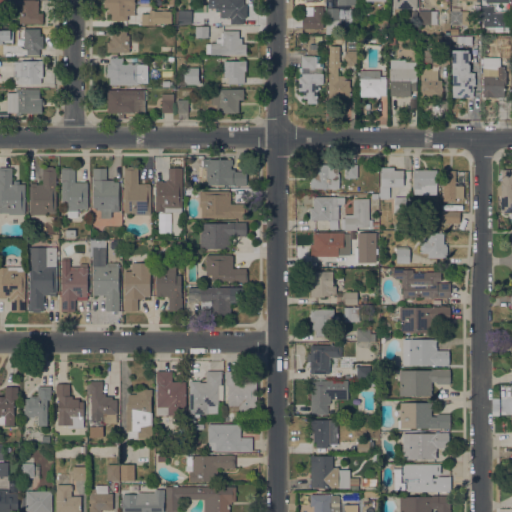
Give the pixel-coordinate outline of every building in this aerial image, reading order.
[(19,23),(19,5),(17,5),(17,2),(19,2),(19,0),(38,0),(38,13),(43,13),(43,24),(19,23)] [(135,0),(135,15),(127,15),(127,21),(111,21),(111,13),(108,13),(108,7),(103,7),(103,0),(135,0)] [(243,0),(243,5),(246,5),(246,18),(243,18),(243,24),(230,24),(230,18),(220,18),(220,12),(216,12),(216,8),(208,8),(208,0),(243,0)] [(302,28),(303,15),(314,15),(314,6),(323,6),(323,28),(314,28),(302,28)] [(337,34),(327,34),(328,7),(338,7),(337,34)] [(499,7),(499,20),(481,20),(481,7),(487,7),(499,7)] [(141,25),(141,13),(149,13),(149,9),(154,9),(154,10),(162,10),(166,10),(171,10),(171,23),(154,23),(154,25),(141,25)] [(191,10),(190,24),(178,24),(178,10),(191,10)] [(419,24),(419,11),(437,11),(437,24),(431,24),(419,24)] [(453,25),(452,11),(468,11),(468,25),(453,25)] [(389,34),(389,26),(397,25),(398,33),(389,34)] [(208,37),(195,37),(195,27),(208,27),(208,37)] [(40,29),(40,36),(43,36),(43,49),(40,49),(40,55),(27,55),(27,48),(16,48),(16,30),(23,30),(23,29),(40,29)] [(129,52),(106,52),(106,42),(109,42),(109,40),(111,40),(111,35),(113,35),(113,29),(126,29),(127,35),(129,35),(129,52)] [(238,30),(238,38),(241,38),(241,44),(246,44),(246,55),(210,55),(210,54),(206,54),(206,43),(216,43),(216,39),(220,39),(220,33),(222,33),(222,30),(238,30)] [(500,57),(499,50),(496,50),(495,44),(511,44),(511,57),(500,57)] [(339,62),(341,62),(341,66),(339,66),(339,67),(338,67),(338,76),(344,76),(344,80),(349,80),(349,87),(351,88),(351,90),(349,91),(349,93),(350,93),(350,99),(345,99),(345,98),(328,98),(328,66),(329,66),(329,46),(339,46),(339,62)] [(357,65),(345,66),(345,58),(344,58),(344,55),(344,53),(347,53),(347,51),(356,50),(357,65)] [(468,50),(468,53),(470,53),(470,61),(468,61),(468,64),(469,64),(469,72),(473,72),(473,78),(475,78),(475,86),(473,86),(473,97),(452,97),(451,50),(468,50)] [(431,53),(449,53),(449,65),(432,65),(431,53)] [(314,56),(315,64),(322,64),(322,70),(322,71),(306,71),(306,68),(301,68),(301,56),(314,56)] [(500,57),(500,66),(504,67),(504,72),(506,72),(506,85),(504,85),(504,88),(505,88),(505,91),(504,91),(504,97),(482,97),(483,57),(500,57)] [(148,83),(138,83),(138,84),(109,85),(109,77),(106,77),(106,64),(109,64),(109,58),(123,58),(123,64),(127,64),(127,63),(138,63),(138,65),(147,64),(148,83)] [(416,91),(410,91),(410,96),(389,96),(389,68),(390,68),(390,58),(406,58),(406,61),(416,61),(416,91)] [(38,61),(38,60),(42,60),(42,70),(41,70),(41,84),(14,84),(14,77),(15,77),(15,61),(20,61),(38,61)] [(246,71),(244,71),(244,84),(228,84),(228,77),(224,77),(223,61),(246,60),(246,71)] [(198,67),(184,68),(184,84),(198,84),(198,67)] [(438,80),(441,80),(441,87),(442,87),(443,90),(441,91),(441,97),(421,98),(420,68),(432,68),(432,70),(437,70),(437,74),(438,80)] [(379,70),(379,79),(381,79),(381,77),(386,77),(386,92),(383,92),(383,95),(379,95),(379,97),(376,97),(376,96),(372,96),(372,98),(370,98),(369,96),(358,96),(358,79),(359,79),(359,70),(379,70)] [(323,73),(323,84),(318,84),(318,91),(317,91),(317,103),(307,103),(307,98),(303,98),(303,91),(298,91),(298,77),(300,77),(300,76),(302,76),(301,73),(323,73)] [(39,89),(39,98),(42,98),(42,101),(44,101),(44,106),(42,106),(42,113),(21,113),(21,116),(16,116),(16,112),(7,113),(7,111),(5,111),(5,107),(7,107),(7,93),(16,92),(16,89),(39,89)] [(243,89),(244,100),(239,100),(239,113),(216,113),(216,105),(212,105),(211,92),(219,92),(219,89),(243,89)] [(144,90),(144,100),(144,113),(124,112),(124,119),(119,119),(119,113),(107,113),(107,90),(144,90)] [(173,94),(173,113),(161,113),(161,94),(173,94)] [(188,113),(176,113),(176,99),(188,100),(188,113)] [(228,186),(228,185),(199,185),(199,179),(201,179),(201,167),(202,167),(202,159),(227,159),(227,158),(231,158),(231,159),(232,159),(232,165),(231,165),(231,169),(235,169),(235,172),(246,172),(246,186),(228,186)] [(310,175),(314,175),(314,164),(337,164),(337,174),(339,174),(339,177),(340,177),(340,183),(339,183),(339,189),(310,189),(310,175)] [(357,178),(345,178),(345,164),(357,164),(357,178)] [(25,213),(24,213),(24,214),(9,214),(9,213),(0,213),(0,167),(12,167),(12,183),(13,183),(13,180),(19,180),(19,184),(25,184),(25,186),(25,213)] [(56,213),(53,213),(53,216),(48,216),(48,213),(46,213),(45,215),(29,215),(29,186),(30,186),(30,183),(36,183),(36,184),(42,184),(42,168),(46,168),(46,167),(53,167),(53,168),(56,168),(56,213)] [(77,209),(77,211),(67,211),(67,204),(61,204),(61,167),(74,167),(75,182),(87,182),(87,184),(88,209),(77,209)] [(127,168),(127,167),(135,167),(135,168),(137,168),(137,184),(144,184),(150,184),(150,213),(149,213),(149,215),(134,215),(134,213),(124,213),(124,168),(127,168)] [(403,186),(389,187),(389,198),(379,198),(379,186),(380,186),(380,170),(381,170),(381,167),(393,167),(393,170),(403,170),(403,186)] [(106,168),(106,180),(113,180),(113,182),(118,182),(118,206),(119,206),(119,211),(111,211),(111,218),(100,218),(100,210),(96,210),(96,207),(93,207),(93,186),(92,186),(92,168),(106,168)] [(182,212),(155,212),(155,180),(162,180),(162,182),(165,182),(165,179),(168,179),(168,168),(182,168),(182,212)] [(423,170),(423,168),(427,169),(427,170),(437,170),(437,195),(412,195),(413,170),(423,170)] [(463,198),(455,198),(455,202),(442,201),(443,176),(448,176),(448,170),(455,170),(455,185),(463,186),(463,198)] [(501,174),(501,170),(511,170),(511,183),(511,189),(511,213),(501,213),(501,181),(497,181),(497,175),(499,174),(501,174)] [(201,207),(199,207),(199,191),(228,191),(228,192),(230,192),(230,204),(245,204),(245,218),(201,218),(201,207)] [(344,197),(344,205),(338,205),(338,220),(337,230),(329,229),(329,221),(309,220),(310,208),(312,208),(312,197),(344,197)] [(406,197),(405,212),(394,212),(394,197),(406,197)] [(368,220),(372,220),(372,227),(356,227),(356,230),(344,230),(344,229),(341,229),(341,219),(344,218),(344,215),(353,215),(353,199),(368,198),(368,220)] [(460,211),(459,224),(441,223),(441,210),(460,211)] [(246,236),(229,237),(230,248),(200,249),(200,223),(246,223),(246,236)] [(357,267),(343,267),(343,255),(338,255),(338,256),(310,256),(310,244),(313,244),(313,232),(343,232),(343,247),(345,247),(345,254),(357,254),(357,267)] [(356,262),(375,263),(375,232),(357,232),(356,262)] [(420,242),(423,242),(423,238),(428,238),(427,233),(443,233),(443,244),(446,244),(446,246),(447,246),(447,258),(427,258),(427,253),(420,253),(420,242)] [(108,264),(109,266),(118,266),(119,311),(105,311),(105,295),(93,295),(92,246),(105,246),(105,264),(108,264)] [(48,264),(56,264),(56,293),(55,293),(55,295),(50,295),(43,295),(43,311),(40,311),(40,312),(33,312),(33,311),(29,311),(29,247),(48,247),(48,264)] [(396,263),(396,247),(408,247),(408,249),(409,249),(409,263),(396,263)] [(231,255),(232,255),(232,268),(246,268),(246,271),(247,271),(247,282),(235,282),(235,281),(211,281),(211,275),(206,275),(206,255),(231,255)] [(87,292),(89,292),(89,295),(87,295),(87,300),(76,300),(76,299),(74,299),(75,312),(61,312),(61,297),(60,297),(60,292),(61,292),(61,258),(69,258),(69,266),(80,266),(80,264),(87,264),(87,292)] [(124,271),(131,271),(131,263),(150,263),(150,297),(145,297),(145,299),(138,299),(138,311),(124,311),(124,271)] [(180,296),(182,296),(182,311),(168,311),(168,297),(156,296),(156,265),(175,266),(175,275),(180,275),(180,296)] [(0,267),(7,267),(7,266),(24,266),(25,312),(11,312),(11,299),(9,299),(9,297),(5,297),(5,298),(0,298),(0,267)] [(402,269),(402,270),(413,270),(413,272),(440,272),(441,283),(450,283),(450,298),(436,298),(436,296),(431,299),(430,297),(429,297),(430,303),(412,304),(411,300),(410,300),(410,298),(404,298),(404,300),(402,300),(402,286),(401,286),(401,279),(395,279),(392,276),(392,269),(402,269)] [(344,304),(336,304),(336,294),(330,294),(330,296),(324,296),(324,297),(310,297),(310,271),(333,271),(333,286),(336,286),(336,293),(344,293),(344,292),(357,292),(357,304),(344,304)] [(203,315),(203,301),(188,301),(188,287),(230,287),(230,315),(203,315)] [(447,307),(449,307),(449,321),(434,321),(434,318),(431,318),(431,333),(399,333),(399,307),(442,307),(442,305),(447,305),(447,307)] [(359,307),(359,322),(344,322),(344,316),(342,316),(342,313),(344,313),(344,307),(359,307)] [(333,309),(333,316),(338,316),(338,325),(330,325),(330,336),(315,336),(316,330),(312,330),(312,321),(310,321),(310,309),(333,309)] [(370,329),(370,341),(356,342),(356,329),(370,329)] [(435,339),(435,347),(437,347),(437,351),(448,351),(448,366),(402,366),(402,339),(435,339)] [(341,345),(341,357),(337,357),(337,367),(329,367),(329,373),(310,373),(310,361),(307,361),(307,354),(310,354),(310,345),(341,345)] [(369,366),(369,379),(356,379),(356,366),(369,366)] [(449,370),(450,384),(437,384),(437,382),(431,382),(431,396),(399,396),(399,370),(449,370)] [(172,371),(172,382),(185,381),(186,415),(157,415),(156,371),(172,371)] [(189,414),(190,381),(200,381),(200,382),(206,382),(206,371),(221,371),(221,385),(223,385),(223,396),(218,396),(218,406),(217,406),(217,414),(206,414),(189,414)] [(239,405),(228,405),(228,385),(225,385),(225,378),(224,378),(225,371),(257,371),(256,414),(239,414),(239,405)] [(348,380),(348,399),(330,399),(330,404),(328,404),(328,414),(311,415),(311,380),(348,380)] [(102,393),(105,393),(105,396),(112,396),(112,399),(116,399),(117,414),(116,414),(116,423),(102,423),(102,416),(91,417),(91,394),(89,394),(88,381),(102,381),(102,393)] [(69,384),(69,396),(72,396),(72,399),(79,399),(79,402),(83,402),(83,427),(69,427),(69,425),(58,425),(58,396),(56,396),(56,384),(69,384)] [(0,396),(4,396),(4,387),(17,386),(18,400),(13,400),(14,425),(5,425),(5,424),(0,424),(0,396)] [(29,398),(29,396),(37,396),(37,386),(51,386),(51,400),(47,400),(47,426),(37,426),(37,416),(34,416),(34,417),(24,417),(24,398),(29,398)] [(125,403),(128,403),(128,394),(136,394),(136,389),(152,389),(152,439),(127,439),(127,431),(126,431),(125,403)] [(450,414),(449,429),(398,428),(398,420),(399,420),(399,403),(431,403),(431,416),(436,417),(436,414),(450,414)] [(337,444),(328,444),(328,448),(316,448),(316,442),(310,442),(310,419),(337,420),(337,444)] [(240,424),(240,437),(252,437),(252,451),(215,451),(215,450),(208,450),(208,442),(207,442),(207,424),(240,424)] [(436,434),(436,432),(448,432),(448,448),(436,447),(436,459),(402,459),(402,433),(436,434)] [(373,441),(373,447),(370,447),(370,453),(357,453),(357,440),(373,441)] [(8,476),(0,476),(0,453),(3,453),(3,462),(8,462),(8,476)] [(235,455),(235,469),(215,469),(215,482),(190,482),(189,471),(192,471),(192,456),(235,455)] [(349,478),(359,478),(359,485),(358,485),(358,489),(349,489),(349,488),(310,488),(310,456),(332,456),(332,467),(338,467),(338,470),(349,470),(349,478)] [(33,478),(21,477),(21,464),(33,464),(33,477),(33,478)] [(119,464),(119,481),(107,481),(107,464),(119,464)] [(134,481),(120,481),(120,465),(134,464),(134,481)] [(393,492),(393,465),(440,464),(440,474),(432,474),(432,476),(450,476),(451,491),(393,492)] [(86,480),(73,480),(73,467),(86,467),(86,480)] [(56,511),(56,485),(56,474),(68,474),(68,482),(69,482),(69,484),(71,484),(71,485),(72,485),(72,491),(71,491),(71,496),(81,496),(81,511),(56,511)] [(376,479),(376,487),(361,486),(361,478),(376,479)] [(112,510),(101,510),(101,511),(89,511),(89,489),(95,489),(95,485),(108,485),(108,493),(112,493),(112,510)] [(235,502),(229,502),(229,511),(204,511),(204,499),(179,499),(179,511),(166,511),(166,487),(168,487),(168,485),(177,485),(177,487),(235,487),(235,502)] [(122,511),(122,494),(136,494),(136,493),(154,492),(154,489),(163,489),(163,511),(122,511)] [(0,511),(0,490),(1,490),(1,493),(18,493),(18,511),(0,511)] [(51,491),(51,511),(33,511),(26,511),(26,491),(51,491)] [(336,494),(338,495),(339,496),(339,511),(314,511),(314,506),(310,506),(310,494),(336,494)] [(449,496),(449,511),(436,511),(436,509),(431,509),(431,511),(399,511),(399,497),(449,496)]
